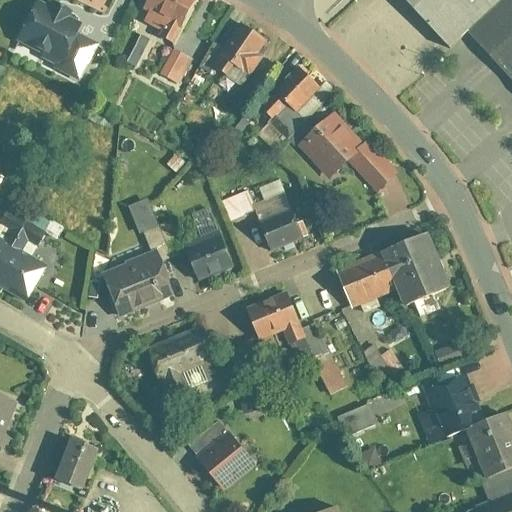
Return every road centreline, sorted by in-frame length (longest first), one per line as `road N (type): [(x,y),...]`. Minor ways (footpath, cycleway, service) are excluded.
road 1 (residential): [(67,360),(462,201)]
road 2 (residential): [(462,201),(434,148),(382,89),(315,24),(281,5)]
road 3 (residential): [(67,360),(192,511)]
road 4 (residential): [(0,508),(37,408),(67,360)]
road 5 (residential): [(511,335),(462,201)]
